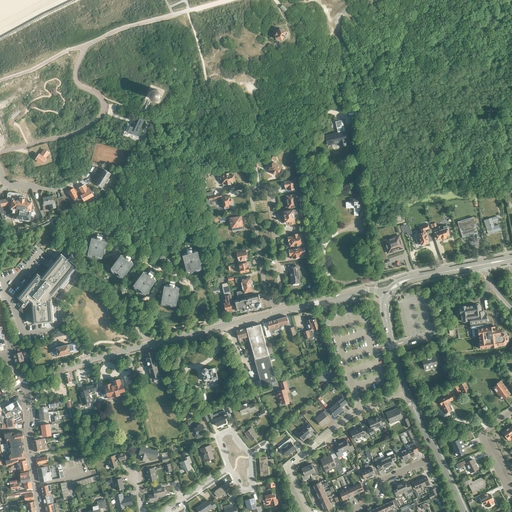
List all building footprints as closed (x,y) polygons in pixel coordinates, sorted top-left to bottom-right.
[(285,36),(287,33),(285,32),(286,31),(279,28),(278,32),(276,32),(275,36),(274,35),(273,37),(281,41),(284,36),(285,36)] [(151,96),(151,97),(151,98),(152,98),(153,99),(154,99),(154,100),(155,100),(156,100),(156,99),(157,99),(158,99),(158,98),(159,98),(159,97),(160,97),(160,96),(160,95),(160,92),(159,92),(159,91),(158,91),(158,90),(157,90),(156,90),(156,89),(155,89),(154,89),(154,90),(153,90),(152,90),(152,91),(151,91),(151,92),(151,93),(150,93),(150,94),(150,95),(150,96),(151,96)] [(130,127),(128,132),(132,134),(137,136),(144,121),(139,119),(135,129),(130,127)] [(347,145),(345,138),(347,138),(344,126),(342,120),(335,121),(337,127),(338,133),(327,136),(329,145),(333,144),(332,141),(339,140),(341,147),(347,145)] [(45,159),(49,153),(44,150),(40,156),(40,155),(38,159),(43,163),(45,159)] [(277,175),(282,167),(273,161),(271,165),(269,166),(268,167),(269,169),(268,169),(272,171),(272,174),(274,175),(275,174),(277,175)] [(104,169),(96,183),(97,184),(97,185),(100,187),(101,186),(103,187),(111,174),(104,169)] [(230,182),(235,181),(234,176),(233,175),(232,175),(232,173),(222,175),(221,173),(217,174),(219,180),(222,180),(223,185),(231,184),(230,182)] [(293,182),(296,182),(295,178),(292,179),(293,180),(284,182),(286,191),(294,189),(293,182)] [(85,185),(80,187),(84,195),(83,196),(85,199),(92,194),(88,188),(87,189),(85,185)] [(70,194),(72,199),(78,196),(74,190),(75,189),(74,188),(69,191),(71,193),(70,194)] [(7,193),(7,199),(9,210),(11,210),(11,213),(13,213),(13,218),(29,220),(31,202),(28,201),(28,199),(24,199),(24,197),(19,197),(19,193),(12,193),(9,192),(7,193)] [(229,195),(222,197),(221,194),(209,197),(206,198),(208,205),(210,204),(209,200),(222,197),(224,209),(229,208),(228,204),(233,203),(233,200),(231,199),(230,199),(229,195)] [(51,196),(42,198),(44,204),(43,204),(44,210),(39,211),(43,218),(45,218),(44,210),(46,210),(44,204),(49,204),(50,209),(55,207),(54,202),(53,203),(51,196)] [(358,211),(364,211),(364,201),(361,201),(361,198),(350,199),(350,202),(346,202),(346,208),(354,208),(354,216),(358,216),(358,211)] [(0,204),(0,206),(0,211),(1,216),(2,220),(5,219),(4,215),(10,214),(9,210),(7,199),(0,200),(0,204)] [(294,218),(297,217),(297,215),(295,216),(294,213),(293,213),(293,210),(284,212),(284,213),(283,213),(284,214),(284,215),(285,221),(285,222),(286,223),(287,222),(287,221),(289,221),(290,224),(294,223),(294,218)] [(36,215),(36,216),(30,218),(31,222),(38,219),(41,218),(39,213),(36,215)] [(229,215),(219,217),(220,223),(224,222),(223,221),(230,219),(231,227),(232,227),(232,231),(243,229),(242,225),(243,225),(242,222),(243,222),(242,219),(241,220),(241,216),(230,218),(229,215)] [(493,222),(498,220),(497,216),(487,220),(484,220),(487,229),(488,234),(501,230),(499,225),(495,227),(493,222)] [(473,217),(469,219),(466,221),(462,222),(458,222),(457,222),(459,228),(460,229),(461,229),(461,230),(460,231),(460,232),(462,236),(473,233),(473,234),(478,233),(476,227),(475,226),(474,225),(475,224),(475,223),(473,217)] [(426,243),(429,242),(428,239),(426,230),(429,229),(428,224),(420,226),(422,232),(418,234),(419,239),(417,239),(418,244),(421,243),(421,245),(422,245),(423,245),(425,244),(426,243)] [(446,225),(443,226),(442,225),(440,226),(439,227),(439,228),(433,230),(434,235),(436,235),(437,235),(438,238),(439,239),(441,238),(443,239),(446,238),(447,236),(450,235),(451,234),(451,233),(449,232),(448,230),(449,229),(449,228),(447,228),(446,225)] [(302,236),(306,236),(306,233),(296,234),(296,236),(288,237),(288,238),(287,239),(288,240),(289,241),(289,242),(288,243),(289,247),(303,244),(302,236)] [(89,250),(88,255),(102,258),(103,254),(105,254),(105,250),(107,241),(102,238),(103,235),(98,234),(97,237),(91,237),(89,246),(88,249),(89,250)] [(399,236),(384,241),(388,253),(403,248),(399,236)] [(298,248),(289,250),(291,258),(301,257),(301,253),(301,249),(300,246),(298,246),(298,248)] [(187,268),(188,273),(202,269),(200,264),(202,263),(200,260),(198,251),(192,251),(191,248),(186,249),(187,252),(182,255),(185,264),(185,268),(187,268)] [(246,257),(247,257),(246,253),(246,250),(238,252),(238,254),(237,255),(239,262),(246,260),(246,257)] [(37,273),(17,297),(24,303),(19,309),(23,313),(32,313),(33,324),(42,323),(42,326),(43,326),(43,327),(44,326),(45,325),(45,323),(54,322),(52,300),(53,300),(54,296),(53,295),(60,288),(70,276),(70,275),(77,267),(70,261),(72,259),(72,258),(71,257),(70,257),(68,259),(61,254),(46,271),(42,268),(37,274),(37,273)] [(114,265),(111,269),(122,278),(125,274),(127,275),(128,271),(134,264),(130,259),(132,257),(128,254),(126,256),(121,254),(115,261),(112,264),(114,265)] [(241,273),(249,271),(248,267),(247,263),(239,265),(240,269),(241,273)] [(292,284),(301,282),(298,266),(289,267),(292,284)] [(136,282),(133,286),(145,295),(148,291),(149,291),(151,288),(156,280),(153,276),(155,273),(151,270),(149,273),(143,271),(138,278),(135,281),(136,282)] [(245,293),(253,291),(252,289),(253,289),(251,280),(250,280),(250,278),(242,280),(241,278),(235,279),(236,282),(241,281),(244,292),(241,292),(240,291),(237,292),(238,296),(245,295),(245,293)] [(163,299),(162,303),(176,306),(177,301),(178,301),(178,297),(180,288),(175,286),(175,282),(170,281),(170,285),(164,285),(161,298),(163,299)] [(225,299),(226,303),(224,304),(226,312),(231,310),(232,312),(235,311),(229,290),(223,292),(224,296),(226,295),(226,298),(225,299)] [(244,310),(253,308),(260,306),(257,295),(237,300),(236,297),(232,298),(232,301),(235,310),(243,308),(244,310)] [(461,307),(459,308),(460,314),(461,314),(462,321),(470,320),(470,324),(471,326),(470,326),(470,327),(471,327),(471,330),(472,330),(487,327),(486,314),(484,315),(483,311),(481,311),(481,310),(480,306),(478,305),(473,305),(473,306),(465,307),(465,306),(461,306),(461,307)] [(287,316),(277,319),(279,326),(289,323),(287,316)] [(277,319),(263,323),(264,327),(264,329),(267,337),(271,336),(270,332),(269,330),(273,328),(274,331),(279,329),(280,329),(279,328),(279,326),(277,319)] [(311,319),(306,320),(309,330),(308,331),(308,330),(303,332),(305,339),(313,336),(312,330),(314,330),(318,328),(315,319),(311,320),(311,319)] [(252,325),(252,326),(246,328),(260,379),(253,382),(256,387),(262,385),(276,381),(263,332),(261,325),(260,324),(253,326),(252,325)] [(487,327),(472,330),(473,337),(479,336),(480,342),(479,342),(480,349),(490,347),(497,347),(497,346),(505,345),(508,341),(507,335),(503,332),(500,332),(499,328),(498,327),(496,327),(495,328),(494,326),(487,327)] [(245,328),(236,331),(238,339),(244,338),(244,339),(245,339),(246,341),(248,340),(245,328)] [(54,348),(52,349),(54,356),(56,356),(58,356),(70,353),(70,352),(76,351),(74,343),(68,345),(68,344),(64,345),(64,344),(60,345),(60,346),(56,347),(56,348),(54,348)] [(153,351),(145,353),(152,378),(156,377),(159,376),(159,373),(154,355),(153,351)] [(24,361),(22,352),(21,352),(13,354),(16,363),(24,361)] [(425,370),(438,366),(435,355),(422,359),(425,370)] [(211,380),(218,378),(215,367),(208,369),(206,368),(203,368),(202,370),(203,373),(205,374),(205,376),(204,376),(205,380),(205,382),(211,380)] [(103,389),(101,389),(103,396),(109,395),(109,398),(114,396),(115,395),(116,396),(118,395),(118,394),(119,394),(120,395),(124,394),(125,393),(124,392),(124,390),(123,385),(124,385),(122,379),(119,380),(119,379),(118,380),(117,379),(115,380),(115,381),(114,381),(114,382),(110,383),(111,384),(106,385),(104,384),(102,384),(102,386),(102,387),(103,388),(103,389)] [(277,391),(281,404),(285,403),(285,405),(289,404),(289,402),(290,401),(287,393),(289,392),(286,381),(281,383),(283,390),(277,391)] [(502,400),(510,394),(507,389),(506,387),(505,387),(500,381),(496,384),(497,385),(493,388),(502,400)] [(447,393),(448,395),(450,401),(455,399),(453,394),(455,393),(455,394),(460,391),(460,390),(461,390),(463,393),(468,391),(464,383),(459,385),(459,386),(458,386),(457,385),(452,388),(453,390),(447,393)] [(92,385),(80,388),(84,403),(90,401),(87,392),(98,389),(97,384),(92,385)] [(335,400),(337,402),(329,409),(335,416),(343,409),(341,407),(345,404),(347,402),(341,395),(339,397),(335,400)] [(447,403),(450,401),(448,395),(438,400),(445,413),(450,410),(447,403)] [(23,411),(18,403),(21,401),(17,396),(15,397),(12,398),(11,397),(9,399),(9,398),(8,398),(11,403),(14,408),(12,409),(13,410),(11,411),(13,414),(14,423),(23,420),(23,411)] [(317,399),(324,408),(328,405),(320,396),(317,399)] [(15,427),(14,423),(13,414),(11,411),(13,410),(12,409),(14,408),(11,403),(8,398),(0,403),(0,406),(3,412),(6,428),(9,428),(9,427),(13,427),(15,427)] [(49,405),(38,407),(39,413),(49,412),(48,409),(50,408),(50,407),(55,407),(54,402),(49,403),(49,405)] [(251,411),(256,409),(254,403),(249,405),(247,402),(238,406),(241,413),(250,409),(251,411)] [(390,423),(402,418),(398,408),(386,413),(390,423)] [(184,413),(186,419),(192,416),(190,410),(184,413)] [(49,412),(39,413),(40,420),(51,418),(51,421),(59,420),(59,415),(53,416),(52,412),(49,412)] [(225,419),(229,417),(227,412),(221,415),(222,417),(214,420),(217,426),(226,422),(225,419)] [(327,423),(330,420),(323,412),(318,416),(319,418),(317,420),(321,425),(326,421),(327,423)] [(371,427),(367,429),(371,436),(375,434),(372,429),(381,425),(382,427),(386,425),(383,418),(380,419),(379,417),(373,419),(368,421),(371,427)] [(311,432),(314,430),(307,422),(302,427),(304,430),(299,434),(304,440),(309,436),(310,437),(313,434),(311,432)] [(203,436),(201,433),(206,431),(203,425),(195,429),(194,430),(193,431),(194,432),(195,433),(196,432),(197,434),(196,435),(196,436),(196,438),(198,439),(203,436)] [(251,441),(257,436),(253,430),(254,430),(252,427),(245,432),(247,435),(246,435),(249,439),(251,441)] [(366,439),(370,437),(367,430),(363,431),(361,427),(357,429),(351,432),(354,439),(364,434),(366,439)] [(507,439),(511,435),(511,431),(509,428),(502,432),(507,439)] [(0,447),(1,453),(1,452),(7,451),(8,455),(9,455),(10,459),(5,460),(6,466),(18,461),(18,459),(26,458),(25,452),(24,445),(23,439),(24,439),(22,432),(12,434),(11,432),(0,432),(0,434),(0,435),(4,435),(5,438),(7,437),(8,441),(5,441),(6,443),(0,444),(0,442),(0,447)] [(43,438),(40,439),(31,441),(34,451),(45,449),(43,438)] [(452,442),(456,451),(462,447),(463,448),(465,447),(460,438),(452,442)] [(341,441),(345,451),(348,449),(349,452),(354,449),(351,443),(348,444),(346,439),(341,441)] [(287,456),(296,448),(290,441),(287,443),(288,444),(281,449),(283,452),(281,453),(284,457),(286,455),(287,456)] [(343,453),(346,452),(345,451),(341,441),(336,444),(338,449),(335,450),(338,457),(342,455),(343,454),(343,453)] [(408,445),(405,446),(406,449),(410,457),(416,455),(414,451),(417,449),(414,442),(408,445)] [(211,450),(212,449),(211,445),(200,449),(202,454),(203,454),(206,461),(214,458),(211,450)] [(157,458),(159,452),(141,447),(139,454),(141,454),(140,459),(145,461),(147,456),(157,458)] [(456,451),(454,451),(457,457),(465,453),(463,448),(462,447),(456,451)] [(410,457),(406,449),(402,451),(401,448),(395,450),(399,458),(402,457),(404,460),(410,457)] [(384,458),(389,467),(394,464),(391,459),(395,457),(392,451),(386,453),(387,456),(384,458)] [(120,461),(126,459),(124,452),(115,455),(107,457),(111,468),(118,466),(116,458),(118,457),(120,461)] [(340,475),(344,473),(338,458),(333,460),(330,452),(328,453),(329,456),(321,460),(326,471),(336,466),(337,470),(338,470),(339,472),(338,472),(340,475)] [(380,456),(374,459),(377,466),(380,464),(383,469),(389,467),(384,458),(383,455),(380,456)] [(36,464),(37,468),(49,466),(48,464),(43,465),(42,464),(42,463),(48,462),(47,456),(35,458),(36,464)] [(189,464),(192,463),(189,456),(185,457),(185,460),(179,462),(182,470),(185,469),(186,471),(191,469),(189,464)] [(266,472),(268,472),(267,457),(261,457),(261,462),(259,462),(260,475),(266,475),(266,472)] [(471,473),(477,469),(473,459),(466,462),(465,460),(456,465),(458,469),(467,465),(471,473)] [(62,469),(65,468),(63,462),(61,463),(60,461),(54,462),(54,465),(59,464),(60,467),(58,467),(59,471),(59,472),(60,478),(64,477),(62,469)] [(311,464),(306,466),(310,474),(313,473),(314,476),(319,473),(316,467),(313,468),(311,464)] [(365,465),(367,470),(370,478),(375,475),(373,471),(376,470),(374,464),(369,466),(368,464),(365,465)] [(52,479),(49,466),(37,468),(40,482),(52,479)] [(307,475),(310,474),(306,466),(301,468),(303,473),(301,474),(303,480),(308,478),(307,475)] [(149,481),(156,479),(153,468),(146,470),(149,481)] [(31,481),(29,470),(20,472),(21,478),(21,483),(31,481)] [(365,480),(370,478),(367,470),(361,472),(360,470),(357,471),(360,477),(363,476),(365,480)] [(116,490),(124,489),(121,478),(119,479),(119,476),(111,478),(112,482),(114,482),(116,490)] [(426,486),(430,485),(426,476),(420,479),(420,478),(413,481),(416,489),(425,484),(426,486)] [(473,492),(486,486),(482,477),(472,482),(471,478),(463,482),(465,486),(468,484),(473,492)] [(404,481),(399,483),(404,494),(405,496),(408,494),(413,491),(410,485),(407,486),(404,481)] [(312,485),(315,491),(323,487),(320,482),(312,485)] [(360,483),(355,485),(358,493),(364,491),(360,483)] [(399,497),(404,494),(399,483),(394,485),(397,491),(394,492),(397,499),(400,497),(399,497)] [(43,496),(52,494),(50,484),(41,486),(43,496)] [(218,498),(228,491),(224,485),(220,488),(216,491),(215,491),(214,492),(214,493),(215,493),(218,498)] [(358,493),(355,485),(350,487),(353,495),(358,493)] [(157,496),(165,494),(164,487),(153,489),(154,494),(149,495),(150,501),(158,500),(157,496)] [(325,492),(323,487),(315,491),(317,496),(325,492)] [(350,487),(344,490),(348,498),(353,495),(350,487)] [(437,496),(434,489),(431,490),(432,494),(428,495),(430,499),(437,496)] [(348,498),(344,490),(339,492),(343,500),(348,498)] [(16,493),(7,494),(8,498),(17,497),(21,496),(21,495),(24,495),(25,501),(34,499),(33,493),(33,491),(21,493),(16,493)] [(317,496),(320,501),(327,498),(325,492),(317,496)] [(272,506),(279,505),(277,499),(276,500),(275,493),(265,496),(266,502),(263,503),(265,507),(271,506),(272,506)] [(45,505),(53,503),(51,494),(52,494),(43,496),(45,505)] [(128,506),(133,505),(131,497),(123,499),(122,494),(115,495),(116,502),(117,510),(125,508),(125,506),(128,505),(128,506)] [(481,497),(479,497),(483,505),(486,504),(488,507),(494,504),(492,500),(493,500),(491,495),(488,496),(487,494),(481,497)] [(253,498),(246,500),(248,509),(253,508),(253,511),(257,511),(262,511),(261,506),(256,507),(253,498)] [(320,501),(322,506),(330,503),(327,498),(320,501)] [(93,510),(93,511),(101,511),(100,508),(107,506),(105,499),(97,501),(98,504),(92,506),(93,510)] [(395,507),(398,505),(395,499),(392,500),(386,502),(390,511),(393,511),(392,508),(395,507)] [(198,511),(205,511),(212,507),(207,500),(196,508),(198,511)] [(390,511),(386,502),(382,505),(385,511),(388,511),(390,511)] [(53,503),(45,505),(46,511),(56,511),(55,503),(53,503)] [(332,508),(330,503),(322,506),(324,511),(332,508)]
